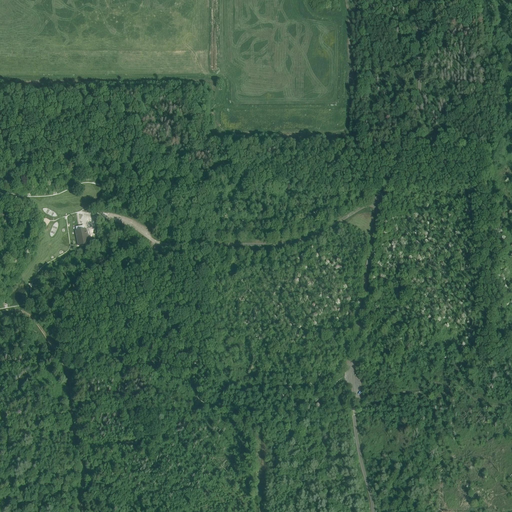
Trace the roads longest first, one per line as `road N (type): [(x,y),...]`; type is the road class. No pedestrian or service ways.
road 1 (unclassified): [(372,511),(352,378),(379,202)]
road 2 (unclassified): [(98,216),(166,244),(285,244),(379,202)]
road 3 (track): [(228,107),(220,75),(0,76)]
road 4 (track): [(306,0),(312,12),(342,21),(341,105),(228,107)]
road 5 (unclassified): [(379,202),(418,101),(416,0)]
road 6 (track): [(31,317),(68,377),(82,511)]
